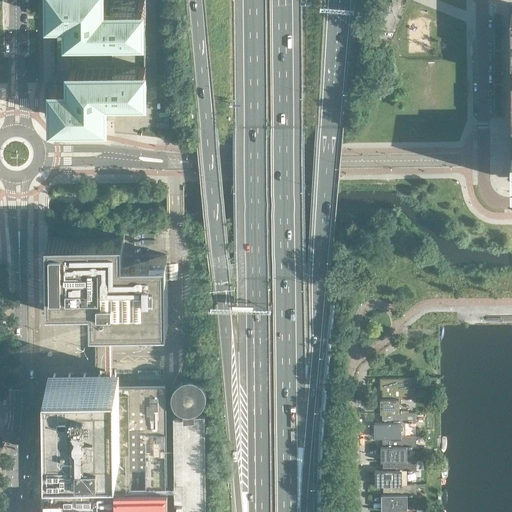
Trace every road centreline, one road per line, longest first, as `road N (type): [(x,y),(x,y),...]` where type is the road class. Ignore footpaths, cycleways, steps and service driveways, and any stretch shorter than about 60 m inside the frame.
road 1 (motorway): [(195,0),(239,511)]
road 2 (motorway): [(297,511),(339,0)]
road 3 (motorway): [(287,511),(281,0)]
road 4 (motorway): [(253,0),(257,511)]
road 5 (unclassified): [(483,160),(168,161)]
road 6 (tertiary): [(22,412),(19,245)]
road 7 (unclassified): [(483,160),(481,0)]
road 8 (residential): [(350,511),(353,359)]
road 9 (unclassified): [(34,166),(168,161)]
road 10 (unclassified): [(168,161),(36,144)]
